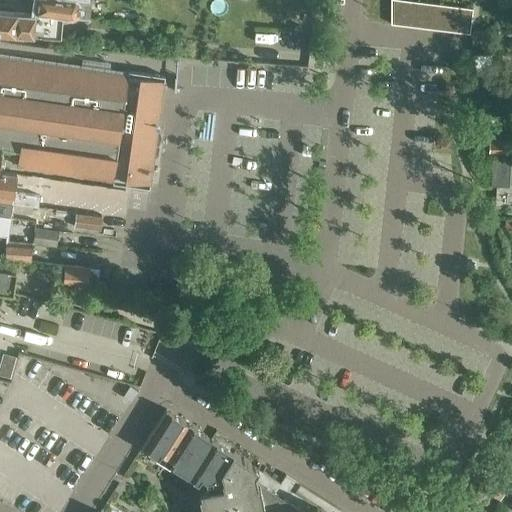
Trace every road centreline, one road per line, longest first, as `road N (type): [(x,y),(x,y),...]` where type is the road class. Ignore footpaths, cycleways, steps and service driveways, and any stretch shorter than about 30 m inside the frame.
road 1 (residential): [(161,383),(189,337),(223,305),(308,266),(326,248),(352,0)]
road 2 (residential): [(364,511),(161,383)]
road 3 (residential): [(78,511),(161,383)]
